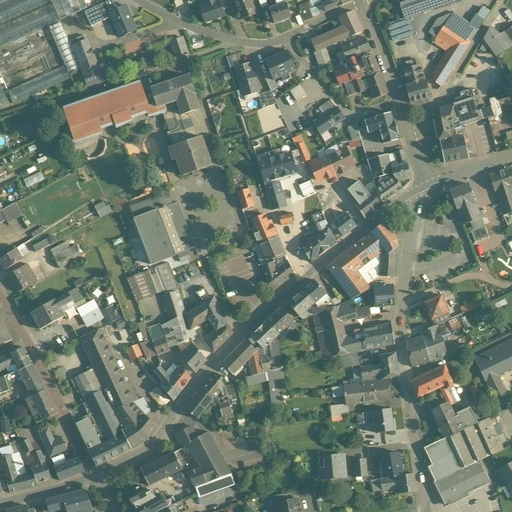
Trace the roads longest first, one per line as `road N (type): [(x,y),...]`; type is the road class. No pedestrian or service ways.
road 1 (residential): [(422,187),(250,324),(149,445),(94,475)]
road 2 (residential): [(429,511),(399,336),(422,187)]
road 3 (residential): [(137,0),(201,31),(263,45),(360,2)]
road 4 (residential): [(94,475),(0,294)]
road 5 (residential): [(409,137),(498,7)]
road 6 (secondary): [(409,137),(360,2)]
